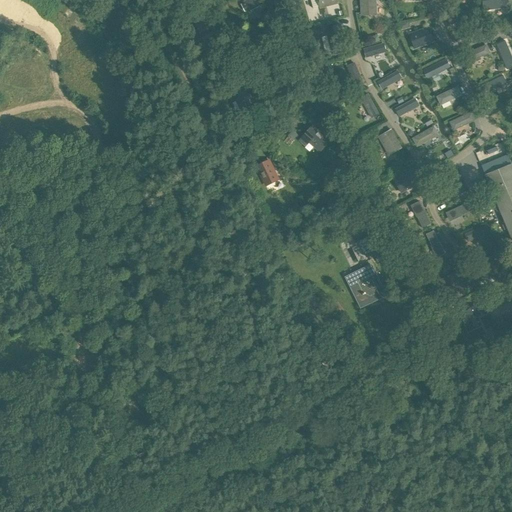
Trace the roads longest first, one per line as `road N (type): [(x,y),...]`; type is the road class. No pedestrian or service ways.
road 1 (track): [(137,0),(195,100),(211,143),(213,192),(181,263),(0,480)]
road 2 (unclassified): [(92,511),(511,338)]
road 3 (track): [(270,0),(454,362)]
road 4 (track): [(80,355),(81,234),(101,128),(75,102),(0,114)]
road 5 (track): [(80,355),(0,230)]
road 6 (track): [(0,15),(56,50),(75,102)]
